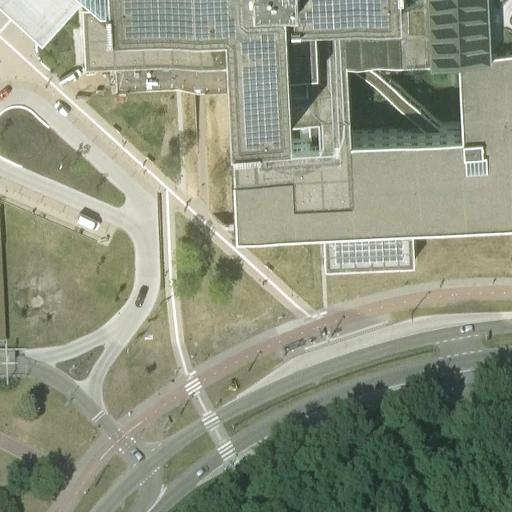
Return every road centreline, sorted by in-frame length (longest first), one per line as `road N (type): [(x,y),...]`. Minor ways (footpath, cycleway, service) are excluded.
road 1 (tertiary): [(457,333),(314,372),(209,420),(144,466),(102,511)]
road 2 (tertiary): [(200,471),(263,428),(391,378)]
road 3 (residential): [(200,471),(366,400)]
road 4 (residential): [(366,400),(442,400),(456,393),(461,362)]
